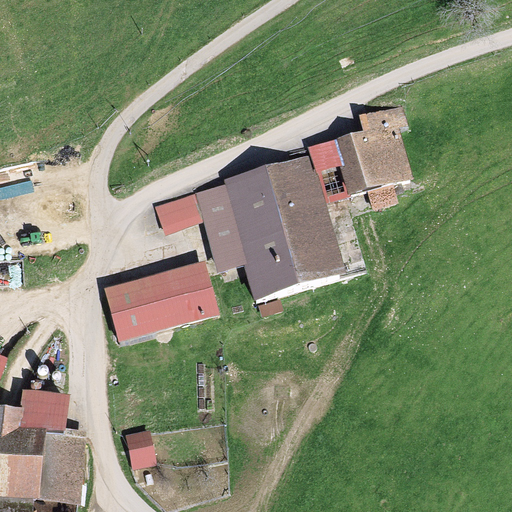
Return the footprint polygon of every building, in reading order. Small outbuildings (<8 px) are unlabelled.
[(397,108),(357,118),(362,135),(308,150),(310,156),(316,179),(346,171),(353,198),(364,195),(395,187),(410,183),(398,135),(404,133),(397,108)] [(310,156),(223,179),(225,187),(246,265),(255,297),(341,274),(316,179),(310,156)] [(225,187),(190,196),(197,222),(211,275),(246,265),(225,187)] [(399,203),(395,187),(364,195),(369,211),(399,203)] [(197,222),(190,196),(155,205),(162,232),(197,222)] [(203,267),(103,294),(116,344),(216,317),(203,267)] [(0,412),(0,505),(75,511),(77,511),(84,439),(58,437),(61,399),(18,395),(17,414),(0,412)]
